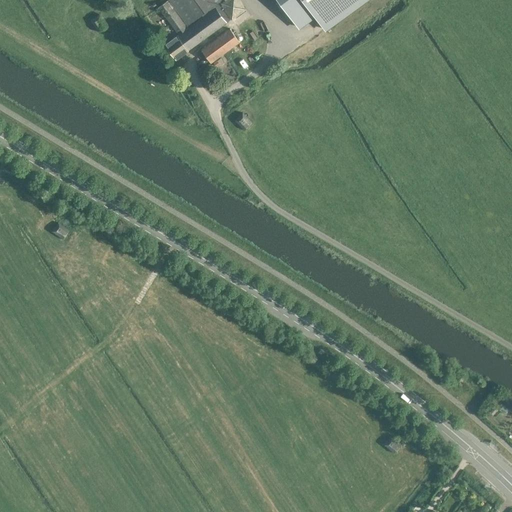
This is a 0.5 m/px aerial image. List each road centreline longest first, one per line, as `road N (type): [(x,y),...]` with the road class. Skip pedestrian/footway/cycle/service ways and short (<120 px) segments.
road 1 (secondary): [(511,486),(341,347),(0,137)]
road 2 (unclassified): [(511,349),(271,206),(245,178),(217,121)]
road 3 (track): [(233,168),(0,26)]
